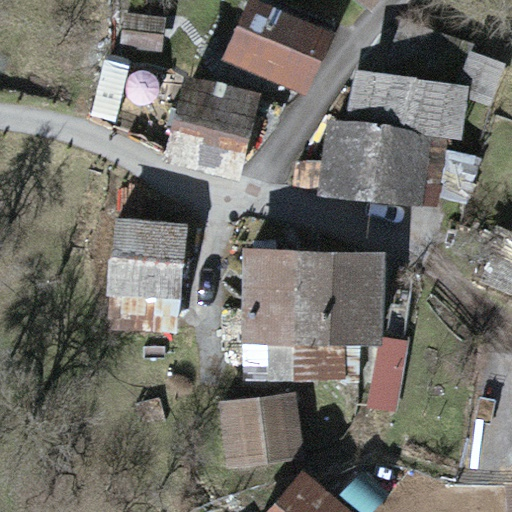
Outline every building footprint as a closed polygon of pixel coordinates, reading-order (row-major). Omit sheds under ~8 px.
[(240,0),(222,49),(310,81),(336,12),(302,0),(240,0)] [(281,84),(219,52),(198,92),(260,124),(281,84)] [(162,97),(133,180),(202,204),(231,121),(162,97)] [(408,169),(420,117),(331,97),(319,148),(408,169)] [(296,158),(286,231),(387,245),(397,172),(296,158)] [(146,248),(73,240),(63,326),(135,335),(146,248)] [(343,279),(209,278),(208,379),(342,381),(343,279)] [(318,382),(299,449),(378,471),(397,404),(318,382)] [(264,429),(154,439),(161,511),(171,511),(271,502),(264,429)]
